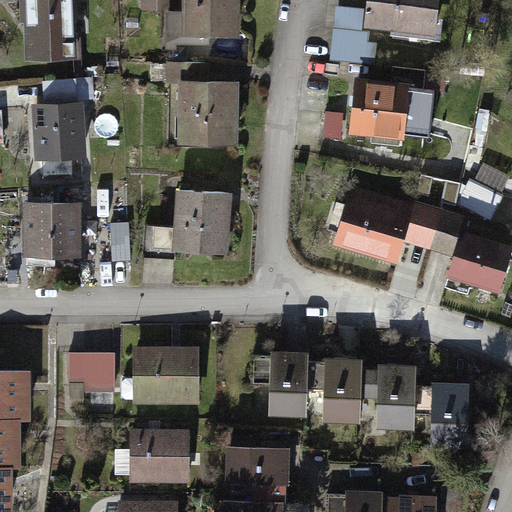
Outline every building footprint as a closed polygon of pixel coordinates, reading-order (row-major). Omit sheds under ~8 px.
[(71,0),(22,0),(24,61),(73,59),(71,0)] [(145,0),(146,14),(164,14),(164,47),(194,47),(194,35),(179,35),(179,11),(179,0),(145,0)] [(236,0),(179,0),(179,11),(179,35),(194,35),(237,35),(236,0)] [(433,0),(363,0),(361,28),(430,35),(433,0)] [(406,85),(353,80),(348,134),(401,139),(406,85)] [(234,81),(176,81),(176,145),(234,145),(234,81)] [(82,100),(32,103),(36,161),(85,158),(82,100)] [(345,141),(348,116),(331,113),(327,138),(345,141)] [(503,199),(473,184),(462,206),(492,221),(503,199)] [(409,202),(350,186),(333,248),(399,266),(405,244),(430,251),(441,210),(410,202),(409,202)] [(227,190),(173,188),(172,229),(152,228),(151,250),(225,252),(227,190)] [(78,203),(22,203),(22,258),(79,257),(78,203)] [(468,217),(441,210),(430,251),(453,257),(447,279),(505,295),(511,270),(511,235),(467,223),(468,217)] [(128,234),(98,235),(99,262),(129,260),(128,234)] [(198,348),(135,348),(135,406),(199,406),(198,348)] [(306,353),(268,352),(267,417),(305,418),(305,414),(306,364),(306,353)] [(114,354),(70,355),(70,396),(115,396),(114,354)] [(322,364),(306,364),(305,414),(322,415),(323,424),(358,425),(358,400),(358,372),(358,360),(323,360),(322,364)] [(376,367),(375,372),(358,372),(358,400),(375,400),(376,430),(414,431),(414,416),(414,391),(414,367),(376,367)] [(0,418),(17,419),(27,419),(27,371),(0,371),(0,418)] [(429,391),(414,391),(414,416),(428,416),(427,442),(464,443),(467,386),(429,384),(429,391)] [(0,418),(0,466),(9,466),(18,466),(17,419),(0,418)] [(188,434),(132,432),(131,482),(187,484),(188,434)] [(287,435),(225,435),(225,483),(288,482),(287,435)] [(0,511),(9,511),(9,466),(0,466),(0,511)] [(382,490),(342,489),(341,511),(432,511),(433,498),(399,497),(399,500),(382,500),(382,490)] [(280,511),(281,496),(218,493),(217,511),(280,511)] [(177,511),(178,502),(120,502),(119,511),(177,511)]
